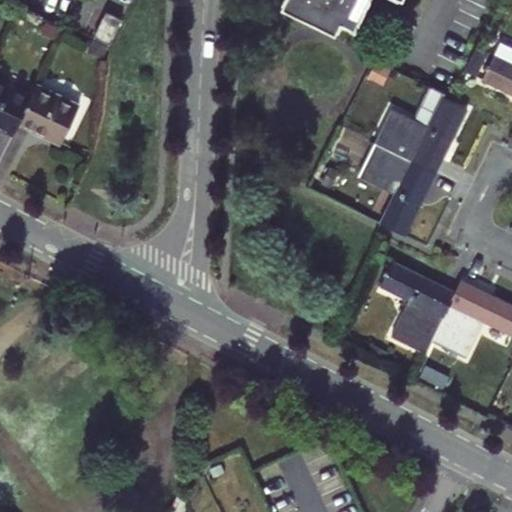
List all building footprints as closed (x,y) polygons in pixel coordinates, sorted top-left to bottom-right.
[(289,0),(287,5),(341,31),(344,25),(357,32),(372,0),(289,0)] [(110,11),(101,31),(117,39),(127,20),(110,11)] [(114,45),(117,39),(101,31),(99,37),(114,45)] [(485,78),(511,91),(511,46),(502,42),(485,78)] [(0,130),(0,131),(0,132),(14,140),(20,130),(34,101),(0,83),(0,130)] [(378,143),(438,173),(468,110),(445,99),(447,96),(433,89),(417,121),(394,110),(378,143)] [(81,112),(39,90),(34,101),(20,130),(35,137),(36,135),(63,148),(81,112)] [(382,223),(406,236),(438,173),(378,143),(361,176),(397,193),(382,223)] [(434,341),(458,292),(395,262),(383,286),(412,300),(394,337),(428,353),(434,341)] [(511,303),(463,280),(458,292),(434,341),(467,358),(485,321),(511,334),(511,303)]
